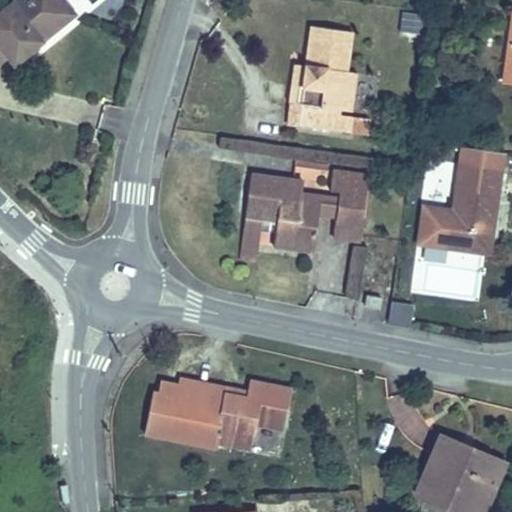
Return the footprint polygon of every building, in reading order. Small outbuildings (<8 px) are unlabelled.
[(24,0),(0,18),(0,71),(5,67),(10,68),(73,20),(56,0),(24,0)] [(294,104),(289,121),(346,132),(350,114),(338,112),(353,26),(307,19),(299,68),(288,66),(282,101),(294,104)] [(338,188),(332,227),(357,231),(365,169),(333,164),(330,185),(338,188)] [(273,212),(269,235),(310,242),(316,196),(292,191),(294,170),(248,165),(242,206),(273,212)] [(488,264),(498,181),(457,176),(448,258),(488,264)] [(423,204),(448,209),(450,198),(424,194),(423,204)] [(248,248),(250,230),(238,227),(235,246),(248,248)] [(359,296),(363,245),(341,244),(337,295),(359,296)] [(372,304),(373,296),(363,295),(362,303),(372,304)] [(387,324),(409,327),(412,305),(390,302),(387,324)] [(278,430),(287,387),(244,380),(241,398),(220,394),(221,388),(174,379),(172,385),(168,406),(146,402),(140,433),(209,447),(210,442),(246,449),(250,425),(278,430)] [(168,406),(172,385),(155,382),(153,394),(148,393),(146,402),(168,406)] [(483,475),(495,479),(505,455),(441,428),(417,488),(468,509),(483,475)]
